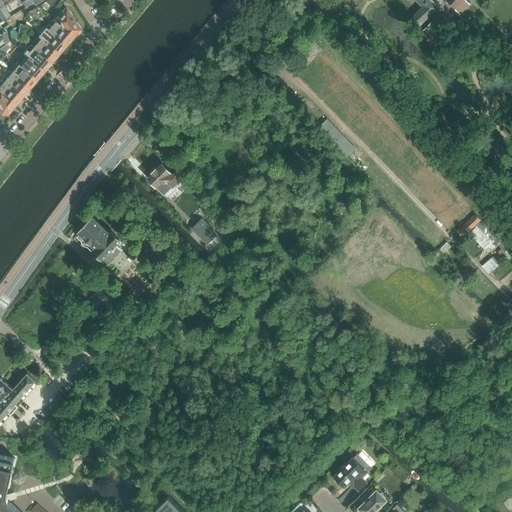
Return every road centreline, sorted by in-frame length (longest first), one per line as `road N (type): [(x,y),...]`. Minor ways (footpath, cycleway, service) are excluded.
road 1 (tertiary): [(0,307),(99,171),(245,0)]
road 2 (residential): [(2,150),(101,33)]
